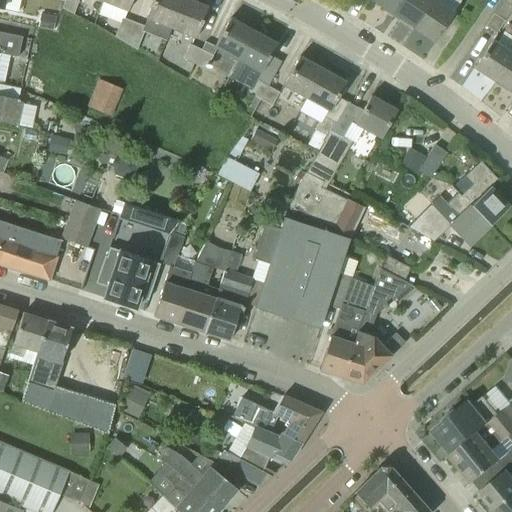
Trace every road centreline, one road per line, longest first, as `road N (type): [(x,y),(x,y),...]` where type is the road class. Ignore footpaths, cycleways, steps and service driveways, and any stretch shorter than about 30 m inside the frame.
road 1 (residential): [(358,412),(306,385),(0,288)]
road 2 (residential): [(511,156),(417,81),(307,15)]
road 3 (residential): [(511,266),(358,412)]
road 4 (residential): [(383,432),(511,318)]
road 5 (residential): [(358,412),(254,511)]
